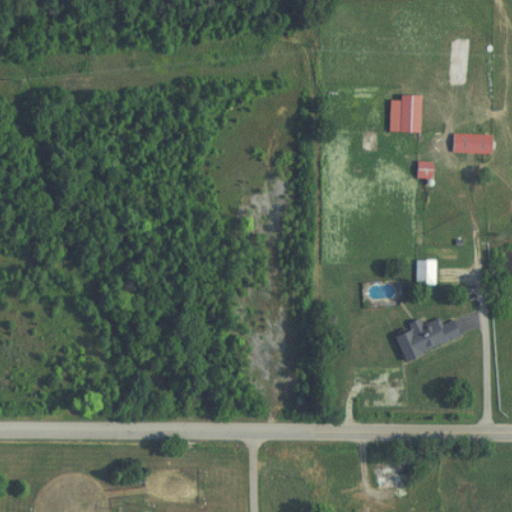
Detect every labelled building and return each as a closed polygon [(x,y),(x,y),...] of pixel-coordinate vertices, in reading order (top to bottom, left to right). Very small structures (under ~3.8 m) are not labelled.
[(410,96),(390,96),(390,100),(381,100),(381,133),(410,133),(410,96)] [(444,154),(483,154),(483,135),(444,135),(444,154)] [(428,286),(428,260),(408,260),(408,286),(428,286)] [(444,320),(434,324),(432,317),(414,324),(412,321),(384,332),(395,359),(451,337),(444,320)] [(400,485),(399,475),(390,476),(389,464),(366,467),(368,488),(400,485)]
